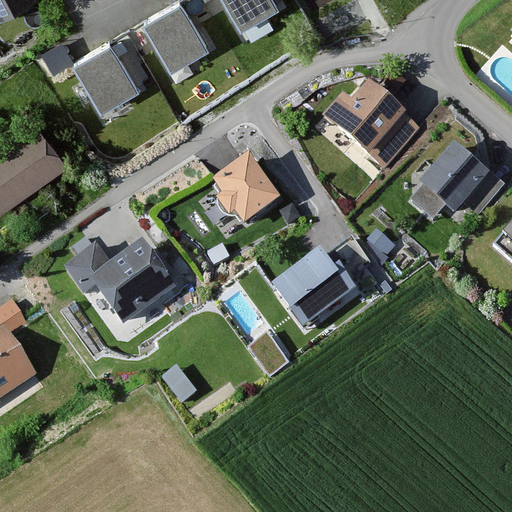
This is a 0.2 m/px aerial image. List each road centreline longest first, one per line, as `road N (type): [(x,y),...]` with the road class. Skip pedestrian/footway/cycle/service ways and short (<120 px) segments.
road 1 (residential): [(419,48),(335,57),(108,199)]
road 2 (residential): [(419,48),(511,132)]
